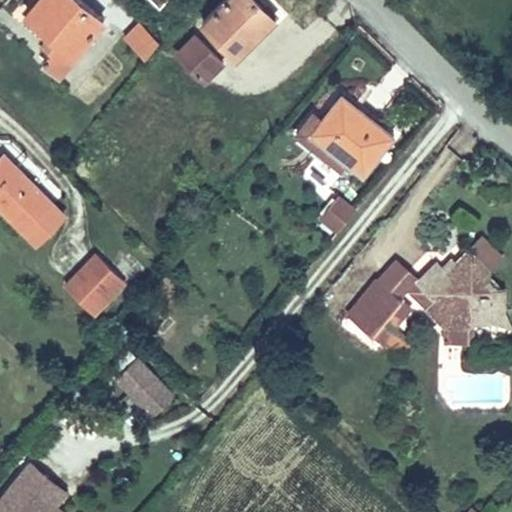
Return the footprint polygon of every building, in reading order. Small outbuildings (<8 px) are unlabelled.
[(97,19),(73,0),(34,0),(24,13),(45,32),(39,38),(49,46),(40,55),(55,67),(97,19)] [(149,0),(161,8),(167,0),(149,0)] [(265,0),(213,0),(201,12),(237,51),(277,13),(265,0)] [(143,55),(157,37),(139,20),(124,39),(143,55)] [(202,78),(223,58),(192,25),(171,45),(202,78)] [(395,67),(378,89),(392,100),(409,78),(395,67)] [(318,105),(298,129),(340,163),(353,148),(372,165),(401,131),(351,89),(330,113),(318,105)] [(0,202),(23,220),(46,192),(0,151),(0,202)] [(330,194),(318,225),(343,234),(355,204),(330,194)] [(424,272),(412,285),(449,322),(475,323),(476,314),(509,316),(511,292),(511,281),(503,281),(493,269),(495,257),(507,244),(490,227),(460,255),(456,251),(444,263),(438,257),(424,272)] [(126,276),(94,246),(62,279),(94,310),(126,276)] [(424,272),(402,256),(387,276),(407,291),(412,285),(424,272)] [(387,276),(356,314),(397,348),(409,334),(399,326),(387,317),(407,291),(387,276)] [(399,326),(418,299),(407,291),(387,317),(399,326)] [(131,389),(149,369),(133,354),(115,374),(131,389)] [(149,369),(131,389),(154,409),(172,389),(149,369)] [(0,511),(47,511),(40,506),(43,502),(26,488),(34,478),(17,463),(0,483),(0,511)] [(26,488),(43,502),(51,492),(34,478),(26,488)]
